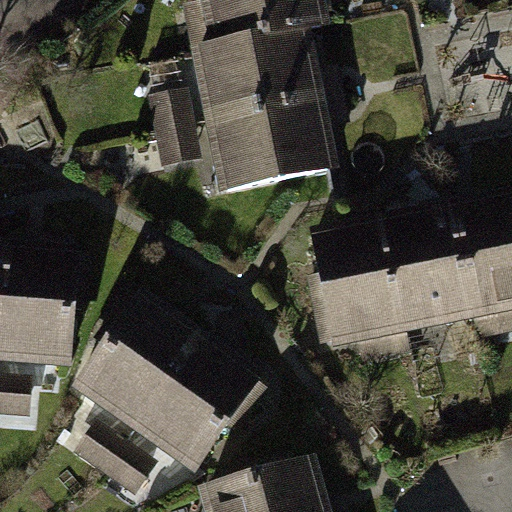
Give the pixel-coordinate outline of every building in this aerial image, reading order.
[(212,0),(222,47),(303,30),(323,26),(317,0),(212,0)] [(317,99),(303,30),(222,47),(203,51),(217,119),(317,99)] [(331,170),(317,99),(217,119),(231,190),(331,170)] [(190,118),(162,124),(164,131),(191,126),(190,118)] [(192,133),(191,126),(164,131),(165,138),(192,133)] [(511,198),(456,210),(476,311),(511,303),(511,198)] [(407,325),(476,311),(456,210),(386,225),(407,325)] [(327,342),(407,325),(386,225),(316,239),(321,264),(318,265),(321,276),(314,277),(327,342)] [(88,257),(7,251),(0,339),(0,354),(71,360),(74,310),(84,310),(88,257)] [(82,383),(141,425),(200,340),(141,299),(135,309),(127,303),(101,341),(108,347),(82,383)] [(267,387),(200,340),(141,425),(200,466),(229,424),(237,429),(267,387)] [(120,442),(104,465),(110,469),(126,446),(120,442)] [(132,451),(126,446),(110,469),(116,473),(132,451)] [(323,511),(310,463),(298,466),(295,457),(252,469),(254,478),(210,490),(216,511),(323,511)]
